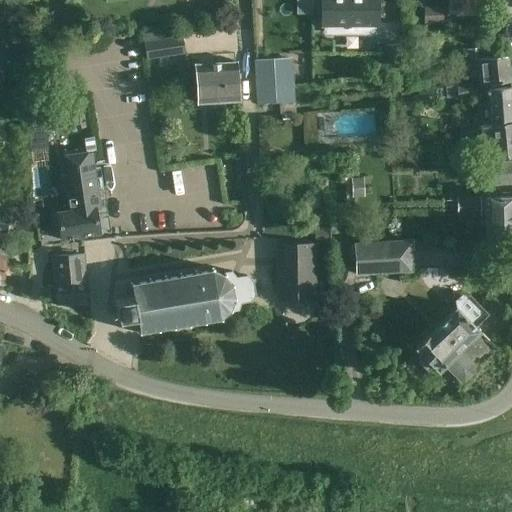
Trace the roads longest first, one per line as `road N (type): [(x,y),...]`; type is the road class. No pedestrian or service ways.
road 1 (unclassified): [(0,311),(110,372),(212,400),(438,417),(483,410),(511,393)]
road 2 (residential): [(128,47),(66,58),(56,0)]
